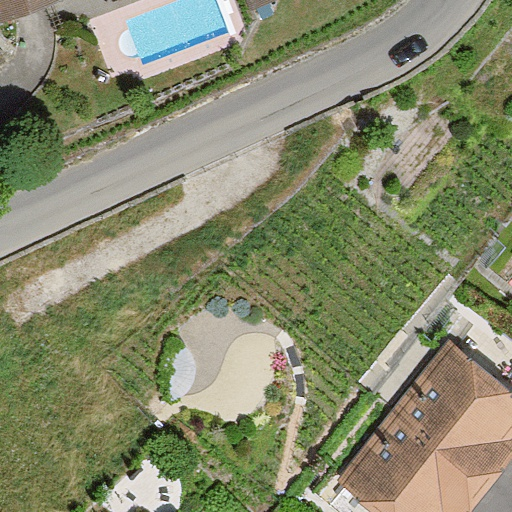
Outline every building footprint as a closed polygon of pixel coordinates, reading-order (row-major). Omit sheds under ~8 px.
[(0,0),(0,15),(2,20),(51,0),(0,0)] [(511,302),(508,300),(487,327),(511,346),(511,302)] [(511,346),(487,327),(467,352),(511,386),(511,346)] [(511,450),(511,437),(508,434),(511,429),(511,386),(467,352),(455,342),(398,416),(486,484),(511,450)] [(464,511),(486,484),(398,416),(340,490),(353,500),(367,511),(464,511)] [(367,511),(353,500),(343,511),(367,511)]
